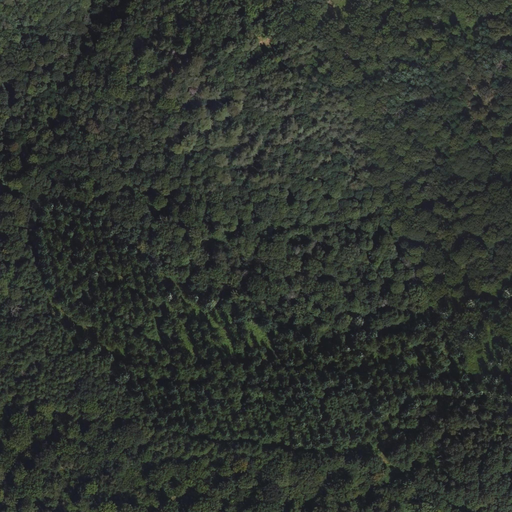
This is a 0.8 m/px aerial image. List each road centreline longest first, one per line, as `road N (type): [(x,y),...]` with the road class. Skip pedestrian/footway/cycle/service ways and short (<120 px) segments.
road 1 (track): [(14,154),(82,180),(201,269),(300,312),(374,303),(448,268),(511,256)]
road 2 (track): [(511,22),(493,34),(270,40)]
road 3 (track): [(91,0),(0,194)]
